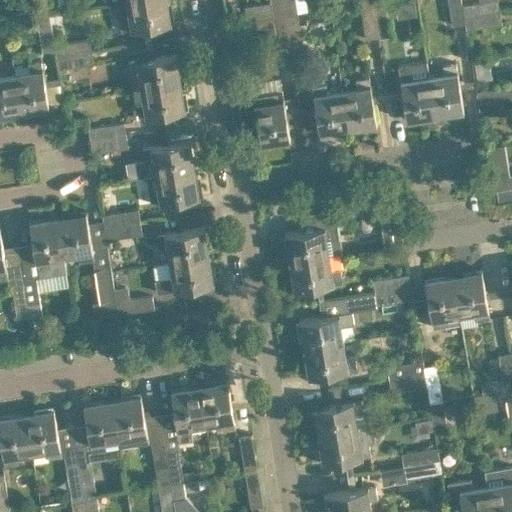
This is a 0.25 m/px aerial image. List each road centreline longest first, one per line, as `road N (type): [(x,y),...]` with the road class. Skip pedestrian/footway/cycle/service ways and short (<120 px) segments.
road 1 (residential): [(10,390),(261,347)]
road 2 (residential): [(0,199),(61,189),(78,178),(81,163),(76,142),(56,128),(0,137)]
road 3 (residential): [(235,186),(206,0)]
road 4 (residential): [(412,157),(235,186)]
road 5 (residential): [(287,511),(261,347)]
road 6 (residential): [(261,347),(235,186)]
